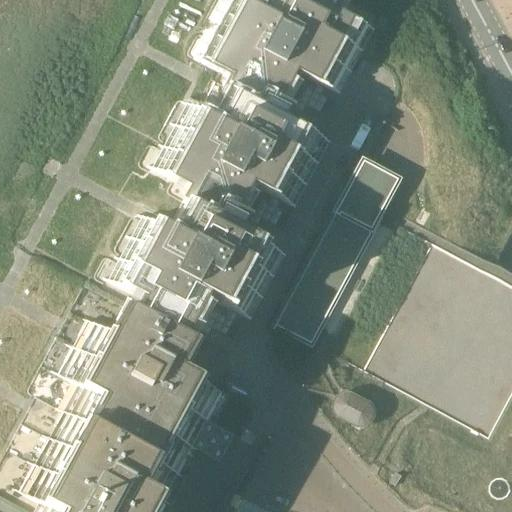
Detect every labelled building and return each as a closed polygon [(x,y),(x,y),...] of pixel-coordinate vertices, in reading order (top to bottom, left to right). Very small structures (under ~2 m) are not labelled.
[(122,309),(120,312),(189,349),(191,345),(184,341),(200,312),(206,300),(241,318),(275,253),(242,235),(248,222),(236,215),(244,199),(251,188),(285,206),(319,140),(286,122),(293,109),(280,103),(289,86),(295,74),(330,92),(365,27),(331,9),(335,0),(264,0),(264,1),(268,4),(264,11),(243,0),(242,0),(241,0),(225,0),(195,57),(208,64),(207,65),(233,79),(226,91),(231,93),(219,114),(223,117),(220,123),(203,114),(202,116),(185,107),(151,170),(168,179),(167,181),(188,192),(181,204),(186,206),(175,227),(179,230),(175,237),(158,228),(140,219),(106,283),(123,292),(123,293),(143,304),(136,317),(122,309)] [(274,325),(310,345),(372,229),(371,229),(382,209),(397,181),(362,162),(274,325)] [(177,372),(189,349),(120,312),(114,323),(117,325),(111,337),(84,323),(76,337),(78,338),(72,350),(70,350),(62,364),(63,365),(56,378),(76,389),(62,414),(60,413),(52,428),(54,429),(47,441),(46,440),(38,455),(39,455),(33,467),(31,467),(23,482),(24,482),(18,494),(41,507),(38,511),(150,511),(186,446),(183,444),(189,432),(196,436),(200,429),(204,422),(199,420),(215,392),(177,372)] [(367,422),(351,451),(394,474),(400,477),(452,505),(456,505),(464,509),(462,511),(511,511),(511,400),(490,441),(386,386),(369,417),(367,422)] [(369,412),(366,407),(348,397),(338,415),(357,425),(362,425),(367,422),(369,417),(369,412)] [(389,483),(394,487),(400,477),(394,474),(389,483)]
